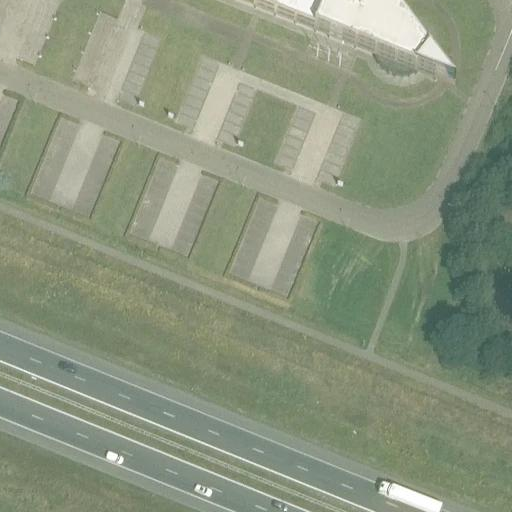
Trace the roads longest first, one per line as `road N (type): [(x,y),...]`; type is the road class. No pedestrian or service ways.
road 1 (unclassified): [(511,30),(443,203),(417,226),(391,234),(0,74)]
road 2 (motorway): [(407,511),(0,347)]
road 3 (motorway): [(0,404),(267,511)]
